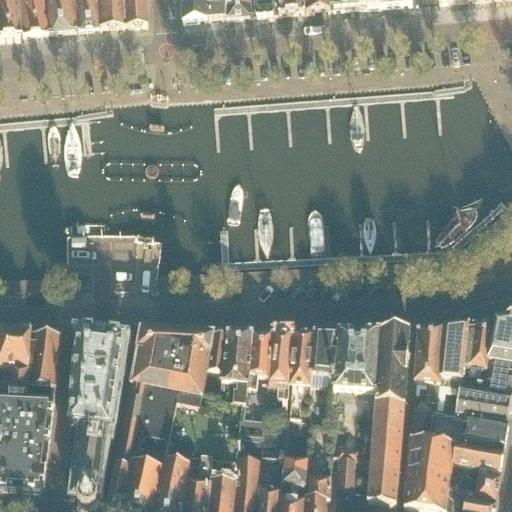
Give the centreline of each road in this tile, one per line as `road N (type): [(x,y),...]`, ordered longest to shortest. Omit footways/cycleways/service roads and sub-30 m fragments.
road 1 (residential): [(0,317),(417,314),(511,290)]
road 2 (residential): [(167,55),(511,30)]
road 3 (residential): [(0,70),(167,55)]
